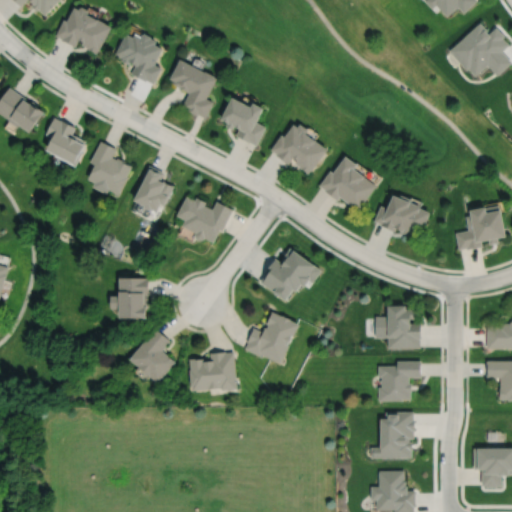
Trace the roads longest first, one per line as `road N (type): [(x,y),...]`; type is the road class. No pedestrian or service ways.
road 1 (residential): [(454,282),(360,252),(268,189),(61,80),(0,31)]
road 2 (track): [(310,0),(354,54),(446,119),(511,184)]
road 3 (residential): [(454,282),(447,511)]
road 4 (residential): [(278,196),(204,298)]
